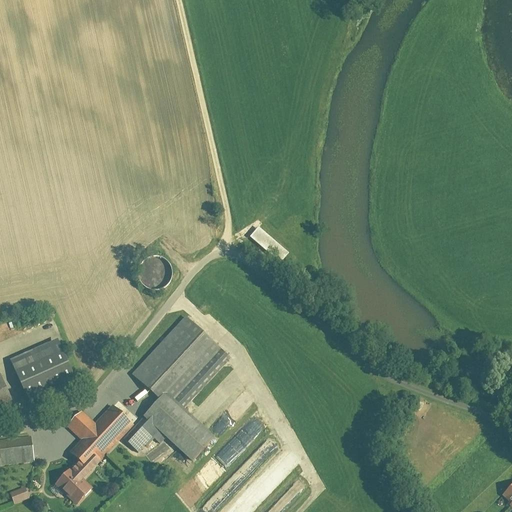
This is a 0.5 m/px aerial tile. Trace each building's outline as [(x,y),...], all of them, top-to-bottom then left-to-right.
[(264,224),(251,240),(279,264),(292,248),(264,224)] [(142,269),(142,278),(147,285),(155,289),(163,289),(171,285),(175,277),(174,269),(170,261),(162,257),(154,257),(146,262),(142,269)] [(137,454),(157,434),(187,463),(209,440),(177,409),(224,361),(182,320),(126,376),(156,406),(142,420),(143,421),(123,441),(137,454)] [(4,366),(20,404),(68,384),(52,345),(4,366)] [(85,474),(98,462),(132,427),(111,406),(92,426),(78,413),(66,426),(79,440),(65,454),(77,466),(68,475),(65,473),(52,486),(74,507),(87,494),(76,483),(85,474)] [(0,442),(0,464),(34,460),(31,438),(0,442)] [(511,511),(511,485),(498,499),(511,511)] [(12,493),(17,505),(32,499),(27,487),(12,493)]
